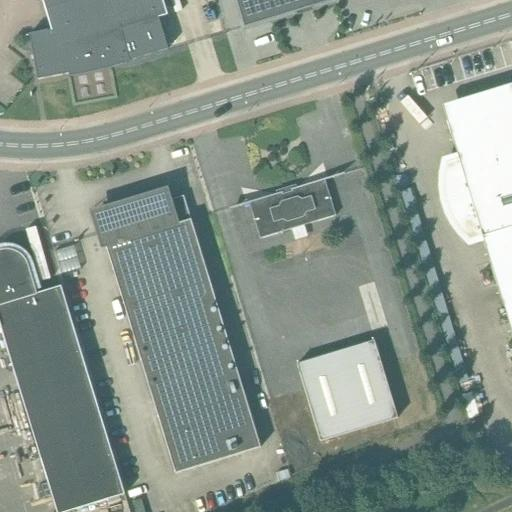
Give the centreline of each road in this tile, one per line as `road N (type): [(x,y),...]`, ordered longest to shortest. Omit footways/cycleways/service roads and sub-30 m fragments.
road 1 (secondary): [(511,20),(93,147),(0,151)]
road 2 (unclassified): [(464,422),(246,511)]
